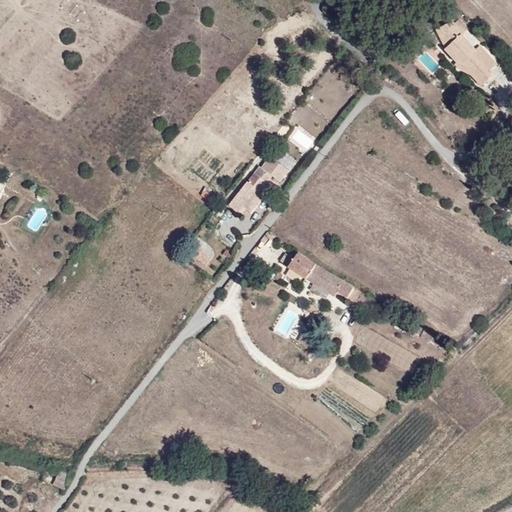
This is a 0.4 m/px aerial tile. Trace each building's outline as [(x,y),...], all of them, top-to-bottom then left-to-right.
[(486,67),(494,59),(478,44),(475,47),(461,34),(463,32),(452,21),(431,30),(436,42),(440,37),(447,45),(440,51),(452,63),(455,60),(460,65),(475,80),(480,76),(485,81),(493,74),(486,67)] [(440,51),(447,45),(440,37),(436,42),(440,51)] [(460,65),(455,60),(452,63),(457,68),(460,65)] [(481,86),(485,81),(480,76),(475,80),(481,86)] [(288,137),(307,151),(316,139),(297,125),(288,137)] [(267,156),(286,170),(294,160),(275,146),(267,156)] [(241,207),(244,209),(248,213),(262,195),(257,192),(270,175),(277,181),(286,170),(267,156),(259,167),(257,165),(226,205),(237,213),(241,207)] [(204,188),(199,195),(210,204),(216,197),(204,188)] [(268,211),(279,195),(277,193),(265,209),(268,211)] [(193,241),(186,250),(195,256),(202,248),(193,241)] [(202,248),(195,256),(205,264),(212,256),(202,248)] [(350,287),(294,250),(285,263),(333,294),(335,291),(343,297),(350,287)] [(324,297),(328,291),(315,284),(311,290),(324,297)] [(364,302),(369,294),(356,285),(349,296),(359,302),(361,300),(364,302)] [(57,471),(52,483),(62,487),(68,475),(57,471)]
